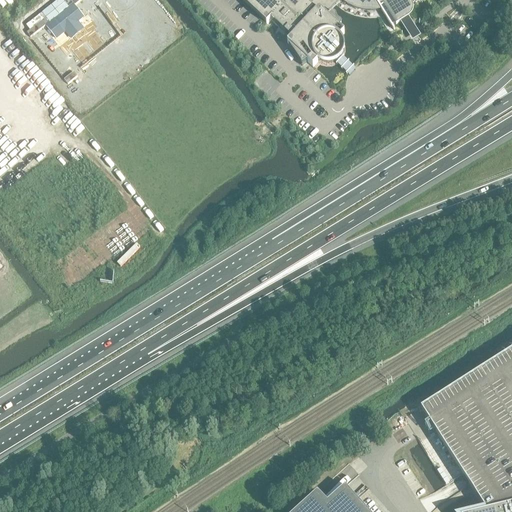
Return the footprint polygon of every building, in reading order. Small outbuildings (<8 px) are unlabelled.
[(58,0),(26,26),(30,31),(26,33),(30,38),(46,26),(56,39),(65,32),(70,38),(83,29),(78,22),(86,17),(78,8),(86,1),(85,0),(58,0)] [(240,0),(267,24),(271,20),(291,39),(287,44),(290,46),(289,47),(302,66),(307,63),(313,68),(317,63),(320,65),(323,66),(326,67),(329,67),(332,66),(335,65),(337,64),(343,57),(344,56),(344,53),(345,50),(344,47),(343,44),(342,41),(340,39),(344,34),(325,16),(326,15),(337,3),(339,0),(345,4),(352,8),(359,10),(366,12),(374,11),(381,10),(393,27),(400,22),(408,16),(411,15),(413,11),(413,7),(412,4),(410,0),(240,0)] [(408,16),(400,22),(412,41),(420,36),(408,16)] [(343,57),(337,64),(349,75),(355,69),(343,57)] [(7,66),(0,71),(0,86),(15,75),(7,66)] [(73,72),(64,80),(68,85),(77,77),(73,72)] [(15,75),(0,86),(0,96),(3,100),(22,85),(15,75)] [(22,85),(3,100),(12,112),(31,97),(22,85)] [(31,97),(12,112),(22,124),(41,109),(31,97)] [(3,100),(0,102),(0,121),(12,112),(3,100)] [(12,112),(0,121),(0,136),(2,139),(22,124),(12,112)] [(511,511),(511,352),(421,410),(484,510),(477,511),(511,511)] [(327,504),(317,493),(296,511),(367,511),(345,488),(327,504)]
